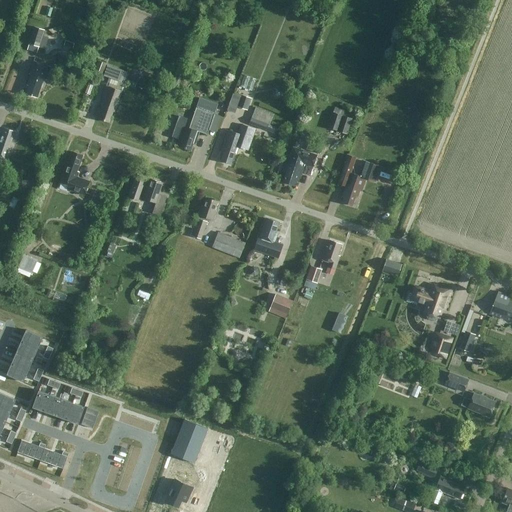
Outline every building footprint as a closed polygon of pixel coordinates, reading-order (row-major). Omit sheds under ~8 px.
[(27,50),(37,53),(44,30),(34,27),(27,50)] [(73,48),(74,43),(65,40),(64,46),(73,48)] [(37,97),(41,87),(42,88),(45,80),(46,80),(51,67),(34,61),(29,74),(30,74),(27,85),(28,86),(26,93),(37,97)] [(106,64),(98,61),(94,72),(102,75),(106,64)] [(125,84),(129,73),(107,65),(104,75),(125,84)] [(174,97),(182,80),(176,77),(168,94),(174,97)] [(100,109),(97,109),(95,117),(109,122),(113,111),(115,112),(122,91),(106,85),(101,99),(103,99),(100,109)] [(237,106),(248,110),(251,99),(241,95),(237,106)] [(207,134),(214,114),(196,107),(189,127),(184,126),(177,146),(191,151),(193,143),(195,144),(200,132),(207,134)] [(332,113),(327,127),(337,131),(342,117),(332,113)] [(174,133),(180,135),(184,126),(188,117),(180,114),(174,133)] [(268,124),(269,122),(252,116),(249,124),(266,130),(277,134),(279,128),(268,124)] [(342,117),(337,131),(346,134),(351,120),(342,117)] [(236,153),(239,147),(248,150),(255,130),(242,125),(239,134),(228,130),(228,131),(221,151),(224,152),(221,160),(231,164),(235,153),(236,153)] [(4,128),(1,137),(0,137),(0,158),(6,161),(9,153),(7,152),(15,132),(4,128)] [(294,186),(297,178),(299,178),(304,163),(313,166),(317,155),(292,146),(284,173),(286,173),(283,182),(294,186)] [(72,152),(69,161),(67,160),(60,182),(69,185),(67,189),(84,195),(89,181),(77,177),(79,172),(77,171),(83,155),(72,152)] [(352,206),(356,196),(358,196),(360,190),(362,191),(366,178),(376,181),(381,166),(366,161),(361,175),(360,175),(360,176),(351,172),(356,157),(348,155),(338,183),(346,186),(342,198),(344,199),(343,202),(352,206)] [(140,198),(142,198),(156,203),(153,213),(160,215),(166,196),(159,194),(162,183),(151,179),(149,185),(147,185),(145,189),(144,189),(147,178),(136,174),(128,197),(139,201),(140,198)] [(21,181),(22,189),(36,188),(35,180),(21,181)] [(99,205),(104,193),(96,190),(91,202),(99,205)] [(216,213),(214,213),(218,202),(206,198),(203,207),(201,206),(198,215),(213,220),(216,213)] [(193,235),(205,239),(211,221),(199,217),(193,235)] [(275,233),(279,223),(266,218),(259,238),(255,250),(279,257),(283,246),(275,243),(278,234),(275,233)] [(245,242),(218,232),(212,247),(239,257),(245,242)] [(338,255),(342,244),(331,240),(328,247),(326,246),(322,260),(329,262),(328,266),(335,269),(340,256),(338,255)] [(111,257),(116,245),(110,243),(107,251),(108,252),(107,255),(111,257)] [(19,272),(33,278),(41,259),(27,253),(19,272)] [(401,264),(386,259),(383,270),(398,275),(401,264)] [(306,279),(317,283),(322,269),(310,266),(306,279)] [(433,320),(435,319),(437,316),(439,317),(441,309),(444,310),(450,291),(434,286),(432,292),(416,287),(413,294),(409,293),(406,301),(416,305),(417,301),(428,304),(425,312),(427,313),(426,316),(428,319),(433,320)] [(311,299),(313,294),(306,291),(304,297),(311,299)] [(511,302),(508,301),(509,296),(498,292),(490,313),(511,321),(511,319),(511,302)] [(270,307),(287,314),(293,301),(275,294),(270,307)] [(228,300),(229,303),(233,305),(235,303),(236,300),(235,297),(233,296),(229,297),(228,300)] [(26,329),(21,340),(38,348),(43,337),(26,329)] [(453,338),(434,331),(427,353),(446,359),(453,338)] [(469,352),(475,335),(465,331),(459,348),(469,352)] [(21,340),(16,352),(33,359),(38,348),(21,340)] [(484,357),(488,353),(481,347),(477,351),(484,357)] [(16,352),(11,363),(28,370),(33,359),(16,352)] [(11,363),(6,374),(23,382),(28,370),(11,363)] [(445,385),(464,392),(469,380),(449,373),(445,385)] [(39,390),(32,407),(44,411),(50,394),(39,390)] [(0,392),(0,405),(11,410),(16,399),(0,392)] [(495,402),(474,393),(471,400),(465,397),(461,405),(468,408),(489,417),(495,402)] [(50,394),(44,411),(55,415),(62,398),(50,394)] [(62,398),(55,415),(67,420),(73,402),(62,398)] [(73,402),(67,420),(78,424),(84,406),(73,402)] [(0,405),(0,418),(6,422),(11,410),(0,405)] [(81,424),(93,428),(99,411),(87,407),(81,424)] [(185,418),(172,452),(195,462),(208,427),(185,418)] [(11,430),(9,436),(14,438),(17,433),(11,430)] [(9,436),(6,441),(12,444),(14,438),(9,436)] [(22,439),(18,451),(40,459),(45,448),(39,446),(22,439)] [(371,455),(373,449),(364,445),(361,451),(371,455)] [(45,448),(40,459),(63,468),(68,456),(62,454),(45,448)] [(421,473),(434,478),(438,469),(419,461),(416,470),(421,473)] [(261,511),(280,472),(260,463),(237,511),(261,511)] [(438,504),(442,493),(448,495),(448,494),(460,499),(465,486),(440,476),(430,501),(438,504)] [(174,480),(163,503),(178,510),(181,503),(185,505),(193,489),(174,480)] [(394,490),(403,493),(405,487),(396,483),(394,490)] [(511,511),(511,491),(507,489),(502,502),(509,505),(506,511),(507,511),(511,511)] [(412,511),(416,504),(398,497),(394,507),(408,511),(412,511)]
